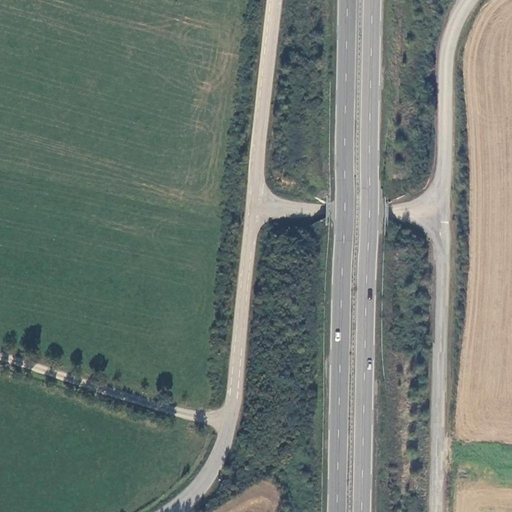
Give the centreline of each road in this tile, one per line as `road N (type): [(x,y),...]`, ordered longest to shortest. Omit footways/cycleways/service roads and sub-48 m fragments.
road 1 (trunk): [(361,511),(372,0)]
road 2 (trunk): [(347,0),(337,511)]
road 3 (unclassified): [(437,209),(443,253),(436,511)]
road 4 (unclassified): [(229,420),(164,409),(0,358)]
road 5 (unclassified): [(437,209),(445,62),(468,0)]
road 6 (unclassified): [(253,209),(229,420)]
road 7 (unclassified): [(275,0),(253,209)]
road 8 (unclassified): [(253,209),(437,209)]
